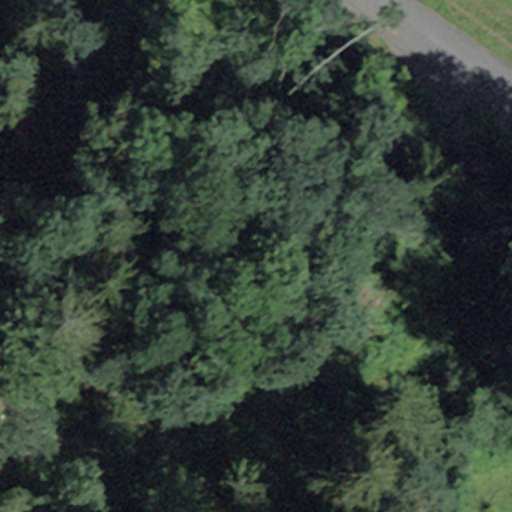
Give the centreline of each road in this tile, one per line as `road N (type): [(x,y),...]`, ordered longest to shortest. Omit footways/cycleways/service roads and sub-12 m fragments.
road 1 (track): [(391,0),(511,192)]
road 2 (track): [(400,0),(511,108)]
